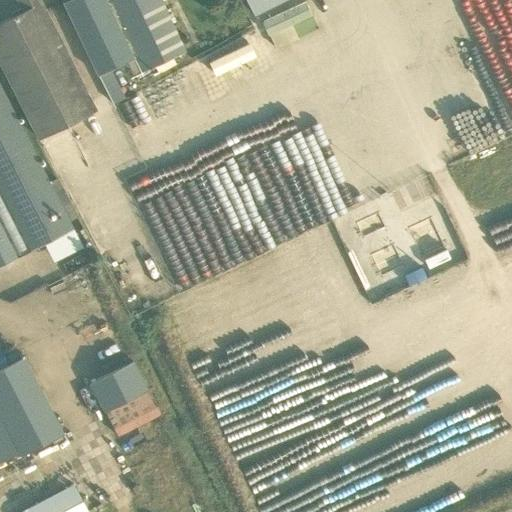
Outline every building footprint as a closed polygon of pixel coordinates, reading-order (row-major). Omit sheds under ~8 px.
[(0,62),(40,140),(98,109),(41,0),(17,0),(23,11),(0,22),(0,62)] [(142,72),(185,51),(160,0),(66,0),(62,2),(97,75),(135,57),(142,72)] [(246,0),(259,24),(295,6),(291,0),(246,0)] [(0,266),(73,227),(0,85),(0,266)] [(0,462),(18,453),(20,456),(64,433),(24,356),(0,368),(0,462)] [(105,412),(148,390),(133,361),(90,382),(105,412)] [(17,511),(90,511),(76,482),(16,510),(17,511)]
